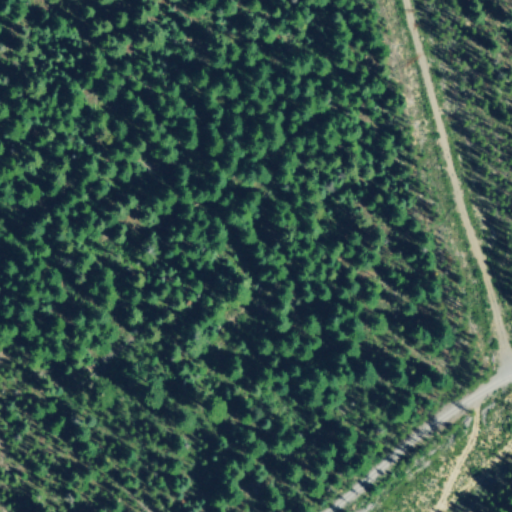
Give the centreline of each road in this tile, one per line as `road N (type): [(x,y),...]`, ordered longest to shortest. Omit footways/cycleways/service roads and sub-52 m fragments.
road 1 (track): [(499,378),(404,0)]
road 2 (track): [(335,511),(511,374)]
road 3 (track): [(407,511),(436,488),(499,378)]
